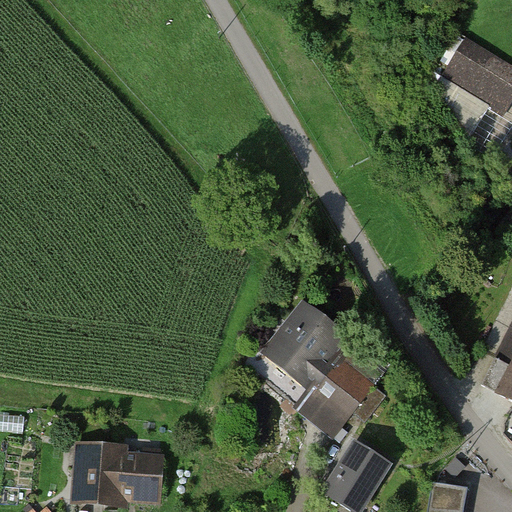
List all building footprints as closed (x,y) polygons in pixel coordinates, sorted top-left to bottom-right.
[(511,72),(465,44),(442,80),(504,117),(511,103),(511,72)] [(355,336),(315,302),(272,352),(311,386),(355,336)] [(511,327),(481,386),(511,402),(511,327)] [(344,356),(299,410),(340,443),(384,390),(344,356)] [(363,510),(396,457),(358,434),(326,487),(363,510)] [(177,450),(80,444),(76,502),(173,508),(177,450)] [(463,511),(468,482),(434,477),(429,511),(463,511)]
